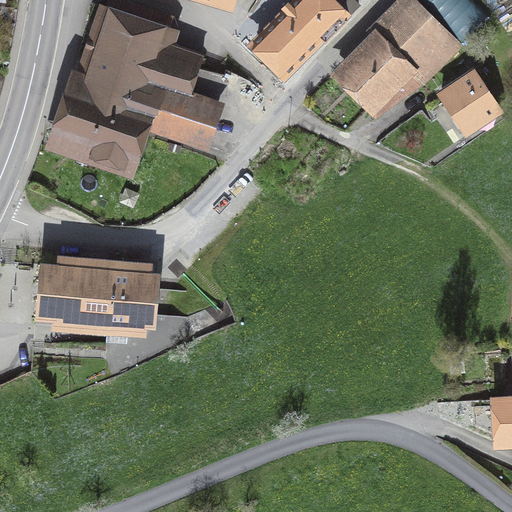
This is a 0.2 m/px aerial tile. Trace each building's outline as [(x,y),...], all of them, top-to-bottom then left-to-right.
[(283,17),(255,45),(283,73),(319,36),(325,42),(361,7),(354,0),(277,0),(272,6),(283,17)] [(437,0),(415,0),(377,39),(422,85),(458,49),(445,37),(450,31),(429,10),(438,1),(437,0)] [(471,0),(438,0),(458,33),(483,18),(471,0)] [(105,7),(60,141),(124,162),(152,79),(165,84),(151,126),(204,144),(217,104),(185,93),(193,69),(197,71),(202,57),(164,44),(169,29),(105,7)] [(376,118),(422,85),(377,39),(342,74),(372,104),(367,109),(376,118)] [(473,72),(441,93),(467,132),(500,110),(473,72)] [(58,265),(53,265),(48,318),(150,326),(158,297),(155,273),(149,273),(150,264),(59,257),(58,265)] [(511,397),(495,399),(498,443),(511,442),(511,397)]
